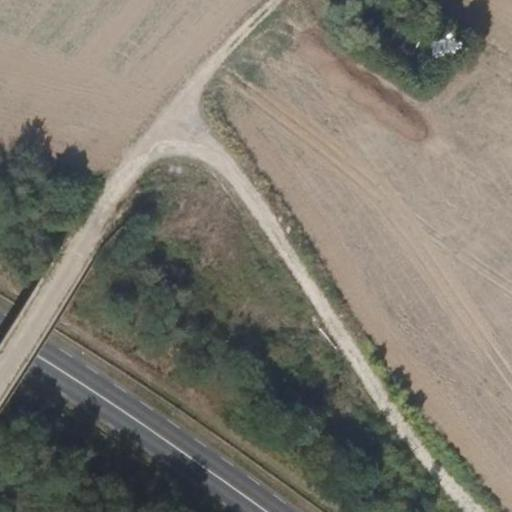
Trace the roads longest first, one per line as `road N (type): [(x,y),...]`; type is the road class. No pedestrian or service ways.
road 1 (track): [(467,511),(167,103)]
road 2 (track): [(0,348),(120,165),(257,0)]
road 3 (primary): [(0,333),(262,511)]
